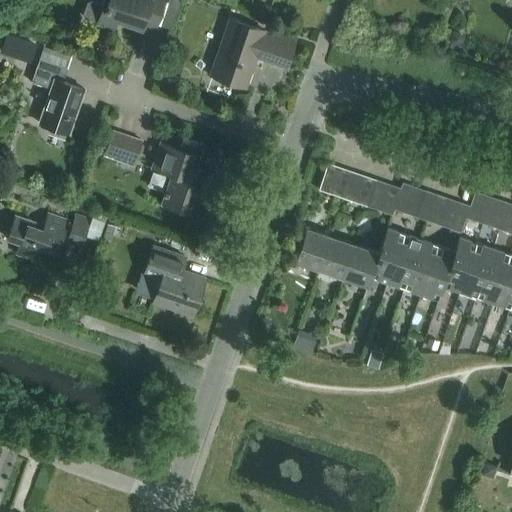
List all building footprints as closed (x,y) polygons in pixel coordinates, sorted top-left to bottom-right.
[(156,27),(165,0),(108,0),(107,4),(104,3),(103,4),(91,0),(87,3),(83,14),(86,20),(114,29),(117,18),(143,27),(144,23),(156,27)] [(288,64),(296,40),(231,17),(211,74),(245,85),(256,53),(288,64)] [(44,47),(40,57),(32,80),(52,87),(40,120),(70,131),(86,87),(65,80),(69,67),(50,60),(53,50),(44,47)] [(170,57),(165,71),(174,74),(179,61),(170,57)] [(134,166),(143,139),(113,129),(104,156),(134,166)] [(162,142),(153,166),(172,172),(166,189),(164,188),(163,192),(165,193),(162,202),(188,211),(198,182),(208,185),(212,172),(196,166),(203,144),(184,137),(181,149),(162,142)] [(330,192),(339,166),(327,162),(318,188),(330,192)] [(355,201),(364,174),(352,170),(343,197),(355,201)] [(378,208),(387,182),(375,178),(366,205),(378,208)] [(415,215),(426,219),(435,192),(424,189),(415,215)] [(447,196),(435,192),(426,219),(438,223),(447,196)] [(499,228),(508,201),(497,197),(487,224),(499,228)] [(405,212),(408,202),(397,198),(393,208),(405,212)] [(511,202),(508,201),(499,228),(510,232),(511,225),(511,202)] [(476,220),(479,210),(469,207),(465,216),(476,220)] [(58,253),(69,219),(48,212),(44,223),(15,213),(7,236),(19,240),(16,251),(33,257),(37,246),(58,253)] [(91,219),(76,213),(66,242),(81,248),(91,219)] [(461,230),(464,221),(453,217),(450,227),(461,230)] [(293,259),(318,268),(330,234),(305,226),(293,259)] [(371,275),(387,281),(403,232),(386,226),(378,251),(370,275),(371,275)] [(403,232),(387,281),(404,287),(420,238),(403,232)] [(318,268),(343,276),(354,243),(330,234),(318,268)] [(442,284),(443,284),(459,290),(475,241),(458,235),(453,249),(454,249),(442,284)] [(420,292),(437,244),(420,238),(404,287),(420,292)] [(476,295),(492,247),(475,241),(459,290),(476,295)] [(378,251),(354,243),(343,276),(368,285),(371,275),(370,275),(378,251)] [(453,249),(437,244),(420,292),(438,298),(443,284),(442,284),(454,249),(453,249)] [(193,314),(206,277),(182,268),(186,256),(153,245),(144,271),(161,277),(153,300),(193,314)] [(476,295),(492,301),(509,253),(492,247),(476,295)] [(509,307),(511,297),(511,253),(509,253),(492,301),(509,307)] [(260,318),(257,328),(267,332),(270,325),(267,320),(260,318)] [(429,339),(427,346),(436,349),(438,342),(429,339)]
